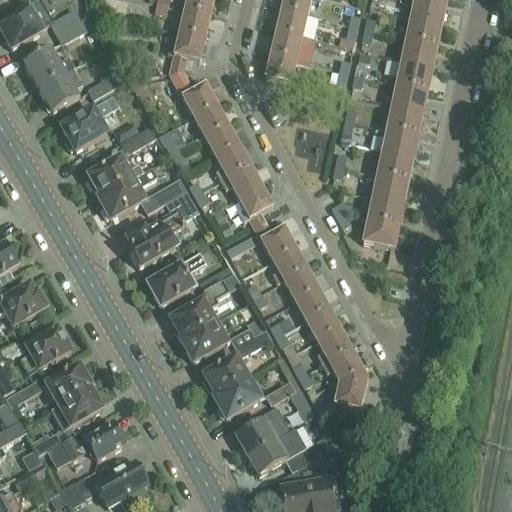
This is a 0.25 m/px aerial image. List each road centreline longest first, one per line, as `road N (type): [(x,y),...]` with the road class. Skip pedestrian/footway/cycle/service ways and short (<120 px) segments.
road 1 (secondary): [(217,511),(0,128)]
road 2 (residential): [(247,0),(233,69),(378,335),(407,359)]
road 3 (unclassified): [(407,359),(481,0)]
road 4 (unclassified): [(375,511),(407,359)]
